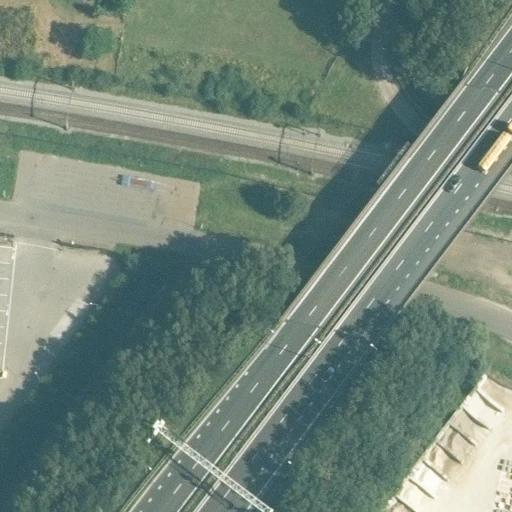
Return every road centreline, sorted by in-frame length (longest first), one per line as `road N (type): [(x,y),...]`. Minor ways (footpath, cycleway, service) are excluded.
road 1 (motorway): [(511,44),(160,511)]
road 2 (motorway): [(213,511),(511,119)]
road 3 (unclassified): [(0,214),(302,266)]
road 4 (unclassified): [(511,326),(437,298),(302,266)]
road 5 (unclassified): [(383,19),(378,45),(388,92),(409,117),(511,147)]
